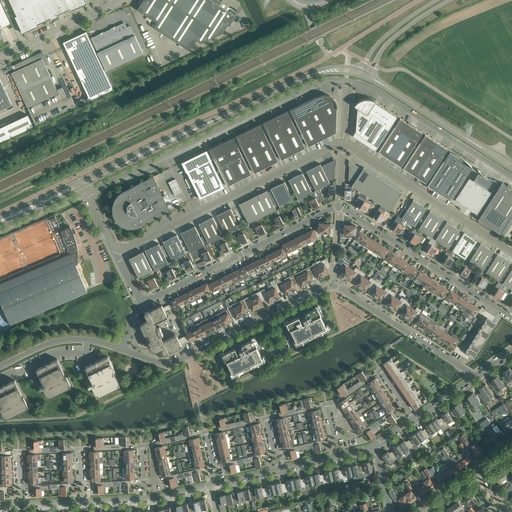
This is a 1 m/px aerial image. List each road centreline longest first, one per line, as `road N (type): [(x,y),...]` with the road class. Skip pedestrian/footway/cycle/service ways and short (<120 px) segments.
road 1 (unclassified): [(119,249),(342,142),(511,250)]
road 2 (residential): [(141,303),(338,207),(511,318)]
road 3 (residential): [(122,351),(171,366),(332,285),(475,376)]
road 4 (secondary): [(231,112),(80,180)]
road 5 (secondary): [(83,186),(231,112)]
road 6 (unclassified): [(123,0),(0,57)]
road 7 (residential): [(0,367),(66,340),(122,351)]
